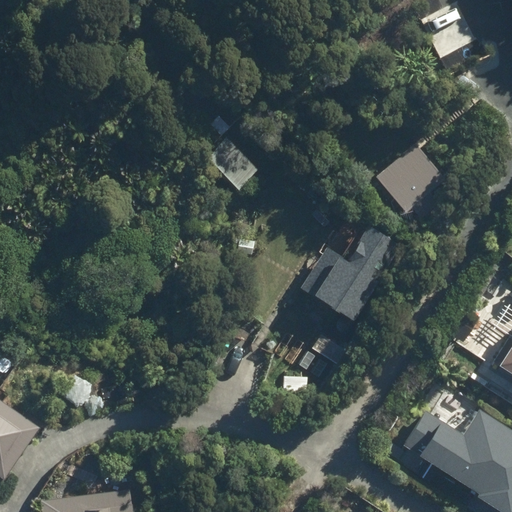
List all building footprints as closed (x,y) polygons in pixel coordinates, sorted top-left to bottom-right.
[(463,0),(431,0),(414,9),(427,34),(413,41),(434,83),(492,54),(463,0)] [(407,209),(443,177),(414,143),(377,175),(407,209)] [(406,243),(358,214),(339,244),(323,234),(291,286),(355,326),(406,243)] [(511,339),(496,363),(511,372),(511,339)] [(0,478),(1,480),(38,426),(0,400),(0,478)] [(427,410),(403,444),(476,491),(473,495),(498,511),(511,511),(511,428),(477,406),(460,432),(427,410)] [(134,511),(132,488),(43,499),(44,511),(134,511)]
